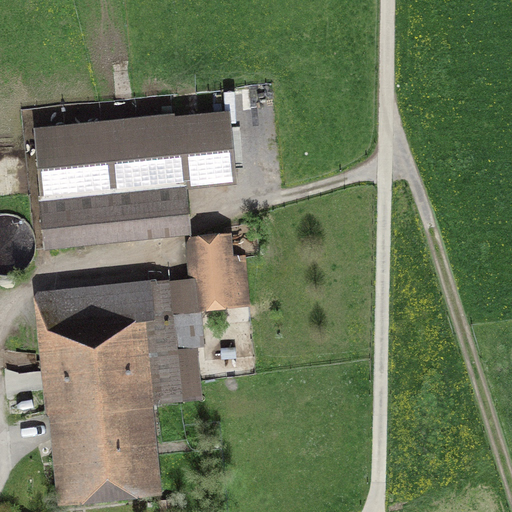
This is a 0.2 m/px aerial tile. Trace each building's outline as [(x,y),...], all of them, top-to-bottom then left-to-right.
[(226,119),(35,138),(42,208),(44,237),(185,222),(182,195),(234,190),(226,119)] [(24,272),(31,265),(36,255),(37,245),(35,235),(30,226),(23,219),(14,215),(3,214),(0,214),(0,276),(5,278),(15,276),(24,272)] [(190,286),(193,319),(248,313),(243,265),(231,267),(228,242),(186,246),(190,286)] [(143,330),(149,398),(199,393),(194,359),(176,361),(172,322),(193,319),(190,286),(55,298),(58,338),(143,330)] [(143,330),(58,338),(72,491),(141,485),(133,399),(149,398),(143,330)]
